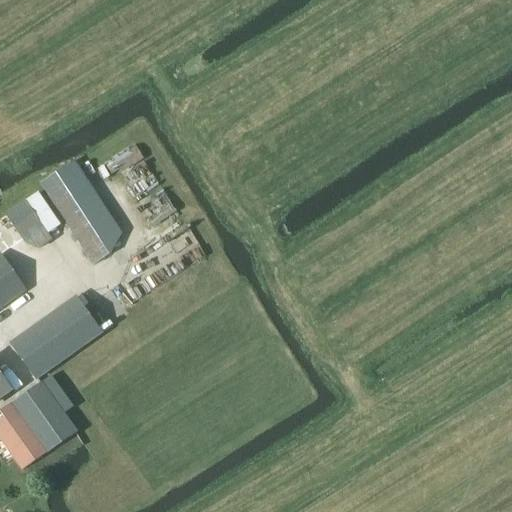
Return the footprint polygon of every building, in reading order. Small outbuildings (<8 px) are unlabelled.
[(56,174),(41,184),(94,266),(110,256),(56,174)] [(0,309),(26,291),(0,255),(0,309)] [(77,298),(11,345),(37,381),(102,334),(77,298)] [(0,373),(0,396),(11,389),(0,373)] [(73,409),(51,379),(13,404),(16,408),(46,453),(48,455),(77,435),(63,416),(73,409)] [(46,453),(16,408),(5,415),(9,420),(0,425),(0,432),(24,468),(46,453)]
